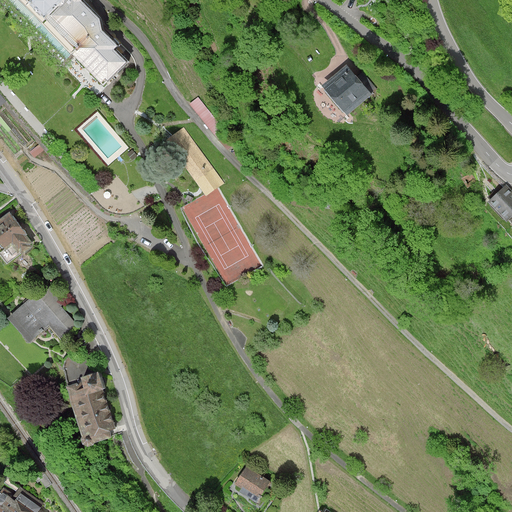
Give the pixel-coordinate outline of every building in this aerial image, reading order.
[(7,0),(105,92),(134,64),(119,52),(122,50),(100,33),(99,24),(75,0),(7,0)] [(346,66),(323,86),(347,113),(370,94),(346,66)] [(167,140),(206,194),(223,182),(184,128),(167,140)] [(511,192),(506,186),(490,201),(507,220),(509,219),(511,222),(511,221),(511,192)] [(5,222),(0,225),(0,243),(3,248),(0,249),(0,257),(4,263),(32,243),(11,213),(3,219),(5,222)] [(47,284),(9,318),(29,340),(48,324),(60,336),(75,323),(59,306),(63,302),(47,284)] [(99,373),(81,378),(82,382),(67,387),(83,437),(81,439),(83,444),(88,446),(93,444),(94,441),(111,436),(109,430),(114,429),(102,389),(104,388),(99,373)] [(268,482),(246,468),(237,483),(257,495),(259,492),(261,494),(268,482)] [(0,497),(0,511),(34,511),(41,503),(19,489),(10,503),(0,497)]
